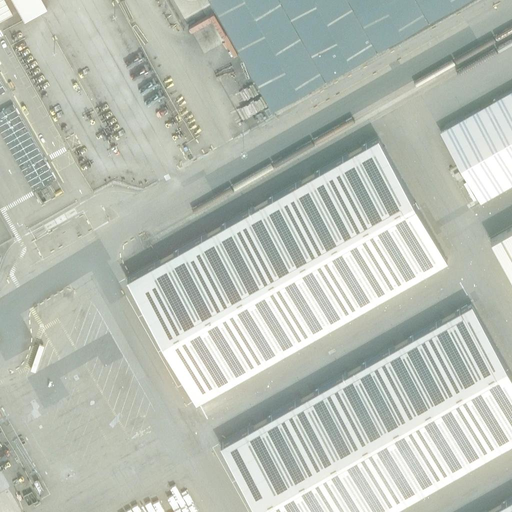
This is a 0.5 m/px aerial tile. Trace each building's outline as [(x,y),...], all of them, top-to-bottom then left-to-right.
[(45,0),(15,0),(24,17),(48,5),(45,0)] [(457,0),(212,0),(272,106),(457,0)] [(481,200),(511,182),(511,89),(441,131),(481,200)] [(196,400),(447,258),(378,136),(127,278),(196,400)] [(511,276),(511,226),(490,239),(511,276)] [(258,511),(382,511),(511,439),(511,374),(471,302),(220,443),(258,511)] [(511,511),(511,496),(482,511),(511,511)]
